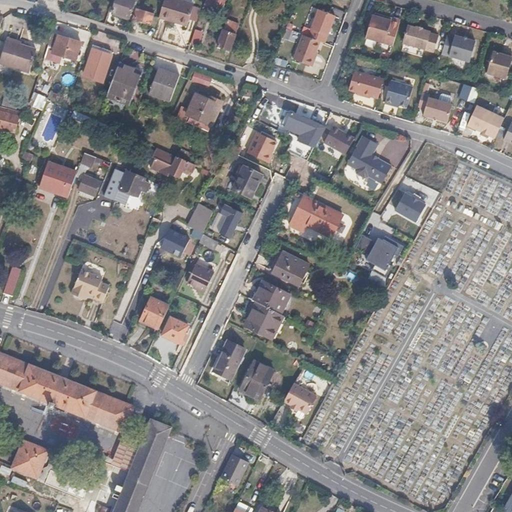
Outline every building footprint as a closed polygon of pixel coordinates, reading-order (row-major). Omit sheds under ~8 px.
[(127,21),(134,0),(116,0),(112,13),(116,14),(115,16),(127,21)] [(193,7),(171,0),(164,0),(159,20),(187,27),(193,7)] [(204,0),(203,3),(221,9),(224,0),(204,0)] [(334,12),(316,6),(307,36),(320,40),(324,42),(334,12)] [(154,14),(138,9),(135,18),(151,24),(154,14)] [(366,38),(386,44),(398,20),(392,18),(391,21),(373,15),(366,38)] [(401,20),(398,20),(386,44),(393,46),(401,20)] [(229,51),(238,25),(228,21),(218,47),(229,51)] [(433,51),(438,34),(429,32),(430,31),(421,28),(422,26),(416,25),(415,26),(407,24),(402,42),(433,51)] [(202,34),(194,32),(190,44),(198,46),(202,34)] [(80,43),(51,34),(46,52),(75,60),(80,43)] [(310,66),(320,40),(307,36),(302,34),(292,59),(310,66)] [(468,62),(475,41),(454,36),(448,56),(468,62)] [(37,48),(6,39),(0,62),(30,69),(37,48)] [(102,83),(111,56),(93,50),(85,77),(102,83)] [(492,52),(486,73),(505,79),(511,56),(511,54),(505,52),(504,55),(492,52)] [(139,73),(119,65),(107,97),(127,105),(139,73)] [(383,79),(380,78),(373,92),(363,88),(370,74),(352,69),(346,89),(361,93),(360,96),(368,99),(369,96),(377,98),(383,79)] [(178,79),(157,70),(148,93),(170,101),(178,79)] [(380,78),(370,74),(363,88),(373,92),(380,78)] [(406,107),(406,106),(403,105),(411,88),(390,81),(383,103),(392,106),(392,103),(406,107)] [(406,106),(413,88),(411,88),(403,105),(406,106)] [(447,122),(452,105),(438,101),(429,98),(430,95),(422,93),(418,108),(425,110),(424,115),(447,122)] [(440,96),(438,101),(452,105),(453,100),(451,96),(443,94),(440,96)] [(189,118),(188,123),(207,132),(219,107),(196,96),(186,116),(189,118)] [(10,109),(0,106),(0,127),(15,132),(19,117),(13,116),(14,112),(10,111),(10,109)] [(503,119),(480,108),(478,113),(473,112),(465,127),(474,131),(474,129),(494,138),(503,119)] [(286,128),(292,113),(286,113),(281,125),(286,128)] [(314,148),(325,127),(292,113),(286,128),(302,135),(299,142),(314,148)] [(39,138),(50,142),(51,140),(59,119),(47,115),(39,138)] [(503,141),(511,145),(511,123),(503,141)] [(346,154),(355,138),(334,127),(325,143),(346,154)] [(143,148),(145,143),(119,132),(117,135),(143,148)] [(259,134),(249,154),(271,165),(274,157),(273,157),(279,144),(259,134)] [(383,183),(393,166),(373,155),(379,144),(364,136),(350,161),(355,164),(354,167),(357,169),(357,170),(357,174),(366,178),(369,177),(370,176),(383,183)] [(289,149),(303,153),(306,145),(291,141),(289,149)] [(198,167),(193,165),(160,150),(155,159),(158,161),(154,171),(172,179),(173,175),(183,180),(187,172),(195,175),(198,167)] [(94,157),(85,153),(81,163),(88,166),(88,164),(92,165),(94,157)] [(118,166),(110,163),(103,182),(111,185),(118,166)] [(76,173),(48,164),(41,184),(60,190),(59,194),(68,197),(76,173)] [(245,166),(233,189),(244,195),(247,190),(254,194),(263,175),(245,166)] [(119,189),(137,197),(145,180),(126,172),(119,189)] [(79,190),(95,197),(101,182),(85,176),(79,190)] [(405,192),(395,209),(417,222),(426,205),(419,200),(413,197),(405,192)] [(309,225),(332,236),(342,216),(305,197),(294,221),(307,227),(309,225)] [(199,204),(188,227),(203,234),(214,211),(199,204)] [(228,217),(219,233),(231,239),(243,214),(226,206),(222,214),(228,217)] [(364,251),(371,238),(364,234),(357,247),(364,251)] [(399,256),(404,245),(386,235),(381,244),(377,241),(370,254),(367,258),(376,263),(373,269),(387,277),(393,265),(390,263),(396,254),(399,256)] [(370,254),(377,241),(371,238),(364,251),(370,254)] [(310,265),(283,252),(273,272),(300,285),(310,265)] [(197,288),(196,291),(205,295),(215,273),(196,264),(187,283),(197,288)] [(13,268),(4,294),(12,296),(21,271),(13,268)] [(75,300),(86,274),(81,271),(71,296),(72,296),(74,300),(75,300)] [(102,280),(86,274),(75,300),(80,302),(83,300),(84,301),(87,294),(94,297),(93,300),(103,304),(109,288),(100,284),(102,280)] [(372,293),(377,283),(362,275),(357,284),(372,293)] [(255,302),(282,314),(290,295),(261,282),(252,300),(255,302)] [(140,321),(158,329),(167,310),(169,307),(150,298),(140,321)] [(272,342),(284,316),(282,314),(255,302),(243,328),(272,342)] [(188,326),(171,318),(163,335),(180,343),(188,326)] [(230,379),(244,349),(228,340),(213,370),(230,379)] [(124,433),(135,407),(129,405),(0,353),(0,383),(51,403),(49,408),(53,409),(55,405),(124,433)] [(262,395),(273,371),(254,361),(240,390),(251,396),(254,391),(262,395)] [(317,396),(294,383),(284,402),(290,405),(289,408),(296,412),(298,409),(307,413),(317,396)] [(138,511),(172,428),(151,419),(114,511),(138,511)] [(39,478),(50,451),(24,440),(13,468),(39,478)] [(251,464),(234,456),(222,479),(239,487),(251,464)] [(85,481),(52,469),(46,483),(80,495),(85,481)] [(92,500),(106,505),(110,496),(100,492),(94,494),(92,500)] [(511,511),(511,494),(503,511),(494,506),(490,511),(511,511)]
